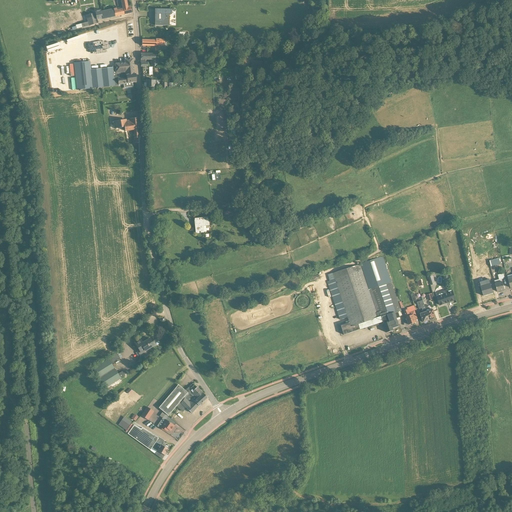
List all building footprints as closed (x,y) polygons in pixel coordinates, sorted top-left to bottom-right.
[(123,7),(123,9),(125,15),(131,13),(130,8),(127,8),(125,0),(121,0),(122,0),(117,1),(118,8),(123,7)] [(102,19),(115,17),(113,9),(101,12),(101,10),(95,11),(95,13),(86,16),(87,22),(82,24),(83,28),(93,25),(98,24),(97,20),(102,19)] [(125,15),(123,9),(116,10),(116,9),(113,9),(115,17),(125,15)] [(155,9),(155,25),(155,26),(169,26),(169,20),(167,20),(166,20),(166,15),(167,15),(169,15),(172,15),(172,11),(176,11),(176,9),(172,9),(172,10),(160,10),(159,9),(155,9)] [(119,86),(118,85),(136,82),(135,74),(134,74),(132,60),(125,60),(125,63),(115,65),(116,66),(112,67),(112,68),(91,70),(90,62),(74,63),(77,90),(119,86)] [(264,70),(265,62),(252,61),(251,69),(264,70)] [(114,129),(115,129),(118,146),(139,143),(138,136),(137,118),(132,119),(131,119),(130,119),(130,121),(126,122),(126,120),(113,122),(114,129)] [(203,226),(209,226),(209,218),(197,219),(198,226),(196,226),(196,233),(200,232),(201,233),(204,232),(203,226)] [(364,263),(383,322),(387,333),(393,331),(393,328),(399,326),(395,313),(401,311),(382,257),(377,259),(376,256),(369,258),(370,261),(364,263)] [(499,258),(488,261),(490,267),(500,264),(499,258)] [(383,322),(364,263),(328,275),(330,281),(327,282),(339,316),(346,314),(349,323),(341,326),(344,335),(383,322)] [(494,281),(497,292),(505,290),(502,280),(504,279),(503,274),(498,275),(499,280),(494,281)] [(437,297),(440,305),(445,304),(445,303),(451,300),(448,293),(437,297)] [(429,320),(425,306),(422,297),(419,298),(420,301),(416,303),(419,309),(422,308),(424,313),(421,314),(423,322),(429,320)] [(427,305),(425,306),(429,320),(436,318),(433,310),(429,311),(427,305)] [(416,314),(415,314),(414,310),(409,312),(408,310),(404,311),(409,325),(416,323),(415,321),(418,320),(416,314)] [(118,354),(88,372),(104,400),(137,373),(131,363),(136,360),(123,339),(112,345),(118,354)] [(137,351),(137,352),(140,356),(140,357),(141,356),(149,352),(149,351),(152,349),(152,347),(154,346),(154,345),(156,345),(159,344),(159,342),(157,340),(156,340),(154,341),(153,343),(152,343),(149,339),(142,343),(140,340),(135,343),(139,350),(137,351)] [(174,390),(159,408),(168,416),(176,406),(185,396),(187,393),(185,391),(178,385),(174,390)] [(189,387),(185,391),(187,393),(185,396),(186,396),(188,392),(191,395),(193,397),(195,396),(196,394),(199,397),(203,394),(197,387),(197,388),(194,385),(191,389),(190,388),(189,387)] [(185,396),(176,406),(178,408),(182,412),(185,408),(192,413),(198,406),(207,398),(203,394),(199,397),(196,394),(195,396),(193,397),(191,395),(188,392),(186,396),(185,396)] [(147,407),(141,416),(147,420),(153,411),(147,407)] [(162,418),(157,426),(163,431),(164,430),(167,431),(168,429),(171,431),(174,426),(176,423),(168,417),(165,415),(162,418)] [(131,425),(125,432),(128,434),(127,434),(140,444),(150,450),(151,450),(151,448),(158,438),(142,428),(141,430),(134,426),(133,426),(131,425)] [(158,438),(151,448),(153,449),(157,451),(155,454),(162,460),(164,456),(165,454),(166,453),(167,453),(168,451),(168,450),(162,446),(161,445),(163,441),(159,439),(158,438)]
